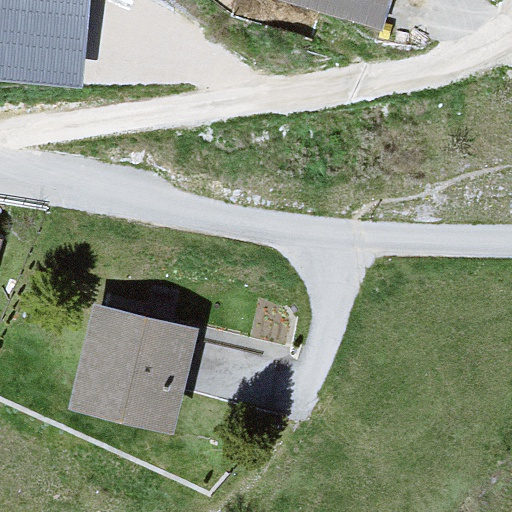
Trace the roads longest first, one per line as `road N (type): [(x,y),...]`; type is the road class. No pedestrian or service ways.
road 1 (track): [(0,173),(375,95),(511,48)]
road 2 (residential): [(511,245),(350,244),(202,226),(0,186)]
